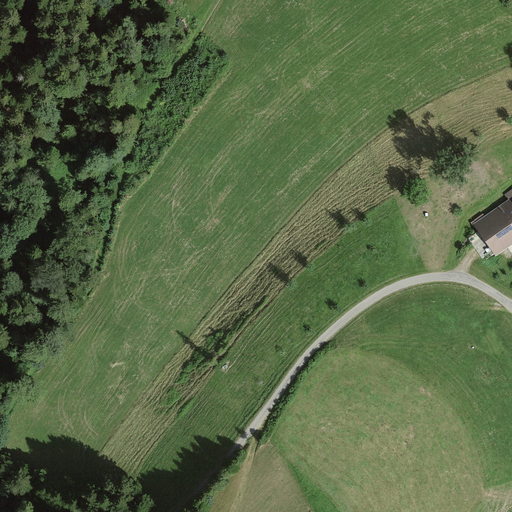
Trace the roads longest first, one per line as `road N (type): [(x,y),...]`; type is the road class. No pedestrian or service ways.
road 1 (track): [(0,434),(85,297),(147,109),(218,0)]
road 2 (track): [(511,307),(456,277),(417,279),(378,295),(316,346),(178,511)]
